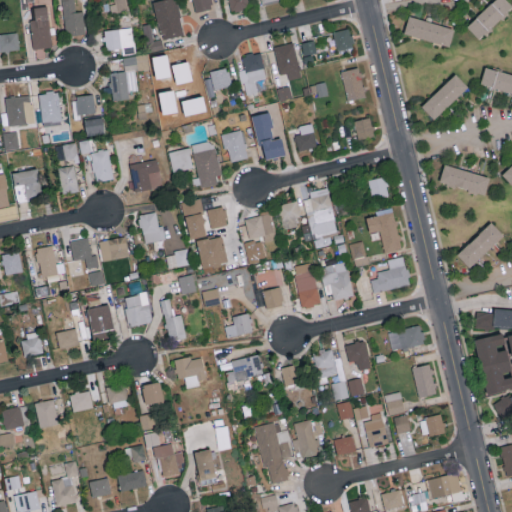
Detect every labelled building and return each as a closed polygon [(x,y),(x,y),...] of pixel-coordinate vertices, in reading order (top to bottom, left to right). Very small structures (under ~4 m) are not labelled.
[(62,0),(64,34),(85,33),(84,10),(76,11),(75,0),(62,0)] [(111,0),(113,11),(128,9),(126,0),(111,0)] [(184,33),(176,0),(156,0),(152,1),(162,39),(184,33)] [(213,7),(211,0),(192,0),(195,11),(213,7)] [(249,7),(247,0),(228,0),(231,10),(249,7)] [(477,37),(469,28),(498,0),(501,0),(509,8),(477,37)] [(33,48),(52,46),(47,5),(33,7),(35,18),(29,19),(33,48)] [(403,35),(408,17),(453,28),(448,47),(403,35)] [(162,38),(153,40),(151,25),(144,26),(148,50),(163,47),(162,38)] [(134,53),(133,27),(105,28),(105,48),(123,48),(123,53),(134,53)] [(354,46),(350,27),(333,30),(337,50),(354,46)] [(0,33),(0,51),(19,49),(17,32),(0,33)] [(301,42),(304,55),(316,52),(313,39),(301,42)] [(288,79),(301,76),(293,42),(273,46),(280,74),(287,72),(288,79)] [(258,92),(255,80),(266,78),(261,51),(242,55),(244,68),(240,69),(245,94),(258,92)] [(111,72),(138,68),(136,55),(109,59),(111,72)] [(162,62),(167,82),(181,78),(185,95),(195,92),(187,57),(162,62)] [(232,85),(228,66),(210,70),(214,89),(232,85)] [(347,99),(365,96),(360,67),(342,70),(347,99)] [(511,93),(483,85),(487,70),(511,77),(511,93)] [(111,99),(129,98),(129,90),(137,89),(136,71),(110,72),(111,99)] [(420,108),(454,76),(466,88),(432,120),(420,108)] [(277,88),(280,100),(292,97),(289,85),(277,88)] [(41,121),(61,120),(59,91),(40,92),(41,121)] [(5,97),(9,125),(35,121),(31,93),(5,97)] [(95,112),(93,94),(72,96),(74,114),(95,112)] [(104,133),(103,117),(85,118),(86,134),(104,133)] [(374,135),(371,117),(355,119),(357,137),(374,135)] [(300,134),(295,134),(298,150),(317,147),(312,122),(299,125),(300,134)] [(231,160),(247,158),(243,129),(221,132),(224,149),(229,148),(231,160)] [(3,132),(5,150),(19,148),(17,130),(3,132)] [(265,142),(258,144),(261,159),(285,154),(280,131),(263,135),(265,142)] [(79,140),(81,152),(91,150),(89,138),(79,140)] [(201,187),(217,183),(216,175),(220,174),(213,139),(191,144),(201,187)] [(57,161),(78,158),(76,142),(55,145),(57,161)] [(109,148),(91,150),(94,180),(112,179),(109,148)] [(171,170),(192,168),(190,148),(169,150),(171,170)] [(129,163),(135,191),(162,185),(156,158),(129,163)] [(511,182),(501,174),(511,160),(511,182)] [(59,166),(61,193),(77,191),(75,165),(59,166)] [(439,183),(443,165),(487,177),(482,194),(439,183)] [(17,200),(42,195),(37,167),(12,172),(17,200)] [(0,206),(9,206),(5,173),(0,173),(0,206)] [(388,196),(386,177),(369,178),(371,197),(388,196)] [(190,238),(207,234),(201,207),(211,205),(209,195),(181,201),(190,238)] [(301,225),(297,201),(278,203),(282,228),(301,225)] [(207,208),(210,227),(227,225),(224,205),(207,208)] [(140,213),(143,242),(165,239),(163,224),(158,225),(157,211),(140,213)] [(275,232),(270,212),(245,218),(250,238),(275,232)] [(367,215),(368,231),(381,230),(383,251),(399,249),(395,212),(367,215)] [(471,266),(462,254),(494,229),(503,240),(471,266)] [(196,240),(202,267),(228,261),(221,234),(196,240)] [(103,260),(129,255),(125,235),(99,240),(103,260)] [(97,254),(91,255),(89,237),(70,240),(72,259),(85,258),(87,267),(99,266),(97,254)] [(248,263),(258,262),(256,240),(245,241),(248,263)] [(359,263),(358,258),(366,256),(363,240),(350,243),(355,266),(366,263),(366,261),(359,263)] [(59,273),(53,244),(36,247),(41,277),(59,273)] [(165,253),(168,268),(190,263),(187,248),(165,253)] [(1,254),(5,274),(23,271),(19,251),(1,254)] [(374,291),(410,283),(404,255),(387,259),(389,268),(377,271),(378,277),(371,279),(374,291)] [(325,285),(330,283),(334,299),(353,295),(345,260),(321,266),(325,285)] [(302,307),(321,303),(312,262),(293,266),(302,307)] [(104,283),(102,269),(89,271),(91,284),(104,283)] [(197,291),(195,273),(179,276),(181,293),(197,291)] [(267,308),(284,304),(280,286),(263,290),(267,308)] [(202,290),(205,305),(220,302),(217,287),(202,290)] [(129,326),(153,321),(147,291),(124,296),(129,326)] [(161,299),(169,340),(186,337),(182,313),(173,315),(170,297),(161,299)] [(115,334),(108,303),(86,308),(94,339),(115,334)] [(475,327),(511,328),(511,309),(493,308),(493,312),(476,311),(475,327)] [(232,315),(234,323),(225,325),(227,336),(253,331),(249,312),(232,315)] [(424,343),(420,324),(388,331),(392,350),(424,343)] [(59,348),(80,344),(76,327),(56,331),(59,348)] [(23,332),(25,355),(42,353),(40,331),(23,332)] [(486,394),(511,388),(511,375),(505,377),(503,372),(511,370),(511,362),(511,358),(511,333),(504,335),(503,332),(474,338),(486,394)] [(0,361),(8,360),(5,340),(0,340),(0,361)] [(357,360),(358,368),(369,367),(367,341),(346,342),(347,361),(357,360)] [(333,348),(314,350),(318,377),(337,374),(333,348)] [(263,374),(258,353),(231,359),(233,370),(226,372),(228,381),(263,374)] [(203,355),(175,358),(177,378),(185,377),(186,386),(200,384),(199,380),(206,379),(203,355)] [(413,366),(417,396),(436,393),(431,363),(413,366)] [(298,382),(294,364),(281,367),(285,385),(298,382)] [(364,392),(361,377),(348,380),(351,395),(364,392)] [(334,399),(348,396),(345,380),(331,382),(334,399)] [(145,404),(163,402),(161,381),(142,383),(145,404)] [(125,382),(107,386),(111,408),(129,405),(125,382)] [(93,406),(89,389),(69,393),(73,411),(93,406)] [(388,413),(404,411),(401,391),(385,393),(388,413)] [(511,414),(511,392),(493,403),(502,420),(511,414)] [(58,423),(53,398),(34,402),(40,427),(58,423)] [(336,403),(341,418),(354,415),(350,399),(336,403)] [(24,425),(20,405),(1,409),(5,429),(24,425)] [(368,417),(367,405),(354,407),(355,419),(368,417)] [(371,419),(365,420),(368,446),(387,444),(383,412),(371,413),(371,419)] [(397,432),(411,430),(407,413),(394,416),(397,432)] [(419,419),(423,436),(445,430),(441,413),(419,419)] [(142,429),(156,427),(154,414),(140,416),(142,429)] [(294,423),(297,438),(295,438),(299,457),(319,453),(315,435),(322,433),(319,417),(294,423)] [(254,426),(264,466),(267,465),(272,483),(289,479),(284,458),(293,456),(287,429),(280,430),(278,421),(254,426)] [(337,454),(356,450),(352,434),(334,438),(337,454)] [(163,475),(186,470),(181,450),(174,452),(172,442),(153,446),(155,458),(159,457),(163,475)] [(132,462),(146,458),(142,443),(128,447),(132,462)] [(511,475),(505,477),(499,447),(511,444),(511,475)] [(199,484),(216,482),(212,448),(195,450),(199,484)] [(65,461),(66,477),(52,478),(54,504),(74,502),(72,475),(77,475),(76,460),(65,461)] [(146,486),(144,470),(118,473),(120,489),(146,486)] [(462,489),(456,471),(425,480),(430,499),(462,489)] [(92,497),(111,492),(107,476),(89,481),(92,497)] [(382,492),(383,507),(403,505),(401,489),(382,492)] [(16,511),(40,509),(37,490),(14,493),(16,511)] [(263,508),(278,504),(275,493),(261,497),(263,508)] [(369,511),(369,498),(350,499),(350,511),(369,511)] [(279,505),(280,511),(296,511),(295,502),(279,505)]
